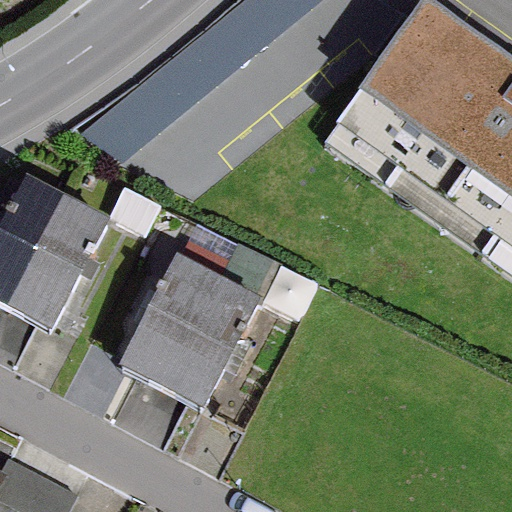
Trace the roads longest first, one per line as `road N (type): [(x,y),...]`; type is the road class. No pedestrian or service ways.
road 1 (residential): [(0,404),(211,511)]
road 2 (secondary): [(0,104),(152,0)]
